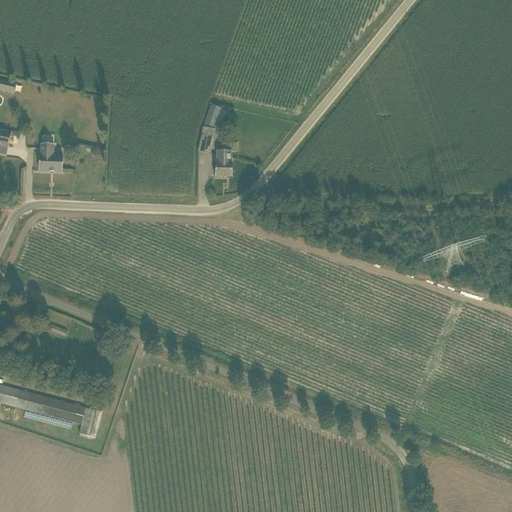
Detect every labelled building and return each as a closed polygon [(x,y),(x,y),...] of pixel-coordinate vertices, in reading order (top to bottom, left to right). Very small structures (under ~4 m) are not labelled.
[(212,106),(207,118),(215,121),(220,109),(212,106)] [(198,152),(199,152),(210,154),(215,131),(203,128),(198,152)] [(0,146),(8,148),(11,134),(0,131),(0,146)] [(54,146),(44,145),(41,145),(40,157),(39,157),(39,172),(50,172),(50,173),(54,173),(54,172),(62,173),(63,157),(53,157),(54,146)] [(232,177),(232,164),(232,163),(231,163),(231,151),(216,151),(216,163),(216,177),(232,177)] [(46,416),(75,424),(82,425),(80,435),(95,439),(102,413),(87,409),(51,399),(0,385),(0,403),(34,412),(30,427),(43,430),(46,416)]
